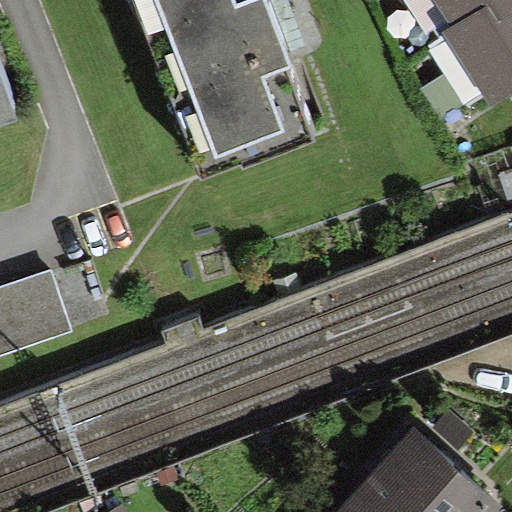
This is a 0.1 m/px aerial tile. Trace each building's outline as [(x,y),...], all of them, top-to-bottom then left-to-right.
[(132,0),(201,180),(240,165),(242,170),(314,143),(286,70),(291,68),(286,54),(273,20),(265,0),(132,0)] [(287,0),(265,0),(273,20),(286,54),(305,47),(287,0)] [(511,0),(433,0),(452,28),(486,5),(497,22),(511,12),(511,0)] [(511,12),(497,22),(486,5),(452,28),(443,34),(491,107),(511,92),(511,12)] [(0,124),(17,117),(0,73),(0,124)] [(51,272),(0,288),(0,357),(71,334),(51,272)] [(373,478),(409,511),(498,511),(502,508),(417,431),(396,453),(373,478)] [(409,511),(373,478),(351,501),(341,511),(409,511)]
